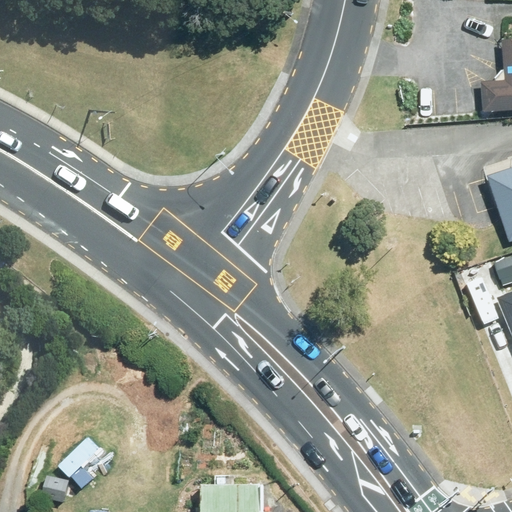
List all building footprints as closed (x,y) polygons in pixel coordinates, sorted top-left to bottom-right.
[(511,36),(506,37),(509,76),(482,79),(485,109),(511,106),(511,36)] [(511,165),(491,172),(511,232),(511,165)] [(469,266),(457,271),(461,284),(474,279),(469,266)] [(511,287),(498,293),(511,328),(511,287)] [(263,508),(263,481),(206,480),(205,511),(272,511),(273,509),(263,508)]
